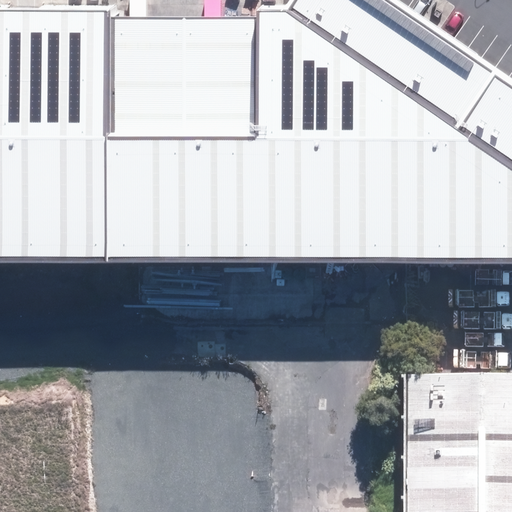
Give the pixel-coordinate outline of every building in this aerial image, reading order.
[(0,0),(0,242),(117,241),(115,7),(115,0),(0,0)] [(264,0),(263,8),(115,7),(117,241),(511,246),(511,66),(412,0),(264,0)] [(0,319),(47,323),(49,285),(31,284),(30,294),(0,292),(0,319)] [(0,511),(260,511),(261,490),(205,489),(206,438),(224,438),(224,405),(208,405),(208,361),(0,358),(0,511)] [(511,511),(511,382),(416,383),(416,511),(511,511)]
